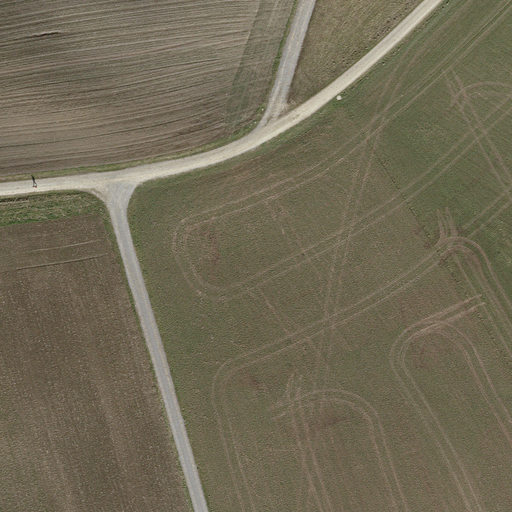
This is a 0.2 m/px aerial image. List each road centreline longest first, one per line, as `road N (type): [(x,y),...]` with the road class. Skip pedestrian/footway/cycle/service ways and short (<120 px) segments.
road 1 (track): [(0,188),(209,162),(347,86),(442,0)]
road 2 (track): [(108,179),(202,511)]
road 3 (track): [(309,0),(264,133)]
